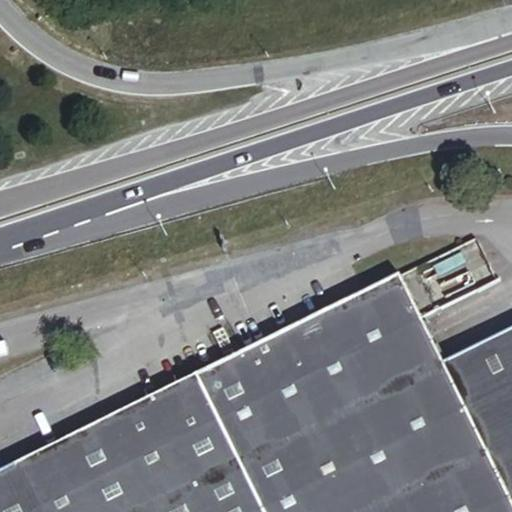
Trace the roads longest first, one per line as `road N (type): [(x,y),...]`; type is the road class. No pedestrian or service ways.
road 1 (tertiary): [(511,46),(163,96),(44,54),(0,4)]
road 2 (primary): [(511,58),(0,223)]
road 3 (tertiary): [(0,237),(488,139),(511,141)]
